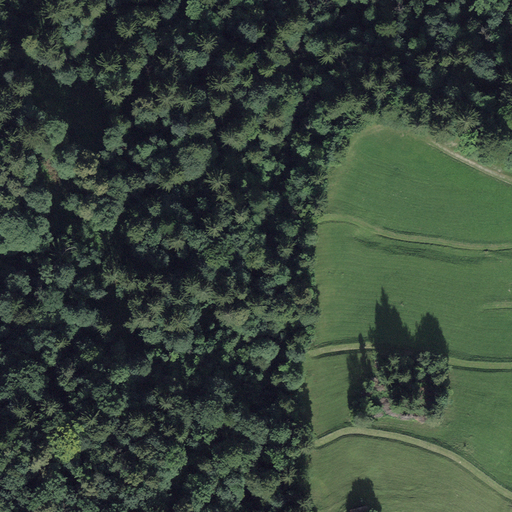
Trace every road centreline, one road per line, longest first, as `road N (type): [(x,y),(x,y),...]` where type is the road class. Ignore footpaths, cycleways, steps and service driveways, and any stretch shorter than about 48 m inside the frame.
road 1 (track): [(511,495),(445,453),(395,435),(359,430),(318,445)]
road 2 (track): [(511,245),(460,245),(400,237),(347,218),(315,220)]
road 3 (track): [(511,367),(393,350),(316,355)]
